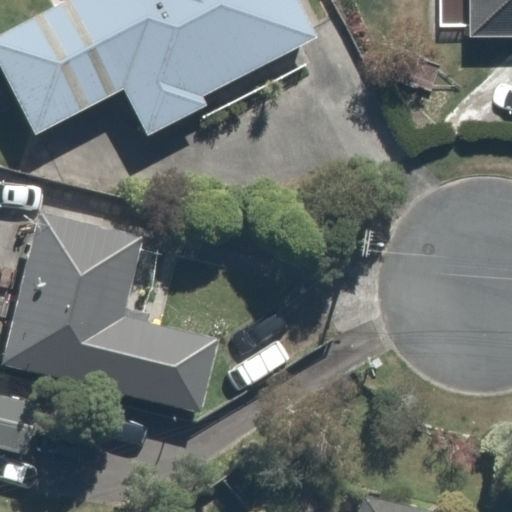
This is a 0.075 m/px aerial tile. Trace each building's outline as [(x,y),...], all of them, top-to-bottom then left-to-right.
[(141,125),(318,40),(298,0),(67,0),(0,32),(0,71),(33,141),(128,96),(141,125)] [(511,0),(478,0),(480,38),(511,36),(511,0)] [(145,235),(42,211),(6,365),(109,389),(126,314),(145,235)] [(223,337),(126,314),(109,389),(107,395),(204,418),(223,337)] [(0,386),(0,453),(20,458),(34,395),(0,386)] [(327,511),(314,509),(313,511),(448,511),(450,508),(371,491),(366,511),(327,511)]
